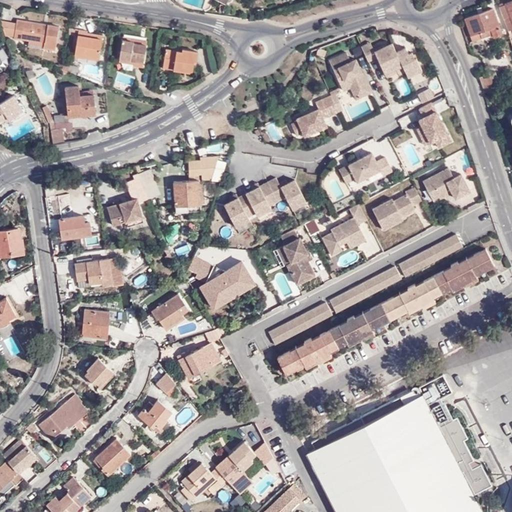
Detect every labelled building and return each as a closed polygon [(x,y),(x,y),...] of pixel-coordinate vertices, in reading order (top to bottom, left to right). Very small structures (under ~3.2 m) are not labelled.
[(511,0),(499,5),(504,18),(511,14),(511,16),(511,0)] [(466,17),(471,34),(490,27),(492,33),(493,36),(502,33),(493,7),(466,17)] [(56,48),(59,25),(17,19),(16,25),(14,37),(45,41),(44,46),(56,48)] [(14,37),(16,25),(3,23),(5,35),(14,37)] [(490,27),(471,34),(473,40),(492,33),(490,27)] [(80,33),(77,54),(89,55),(89,57),(100,59),(102,43),(88,41),(89,35),(80,33)] [(124,37),(123,36),(120,58),(136,60),(135,66),(144,67),(147,40),(146,40),(146,37),(125,34),(124,37)] [(44,46),(45,41),(30,39),(29,46),(44,48),(44,46)] [(370,41),(368,42),(373,55),(367,57),(368,60),(377,56),(372,46),(370,41)] [(368,42),(361,45),(367,57),(373,55),(368,42)] [(372,46),(377,56),(384,72),(402,64),(405,71),(408,76),(422,69),(416,56),(414,57),(412,51),(409,53),(406,47),(396,51),(392,42),(382,47),(380,43),(372,46)] [(181,51),(168,49),(165,65),(174,67),(174,69),(192,72),(194,60),(197,60),(198,49),(182,47),(181,51)] [(346,51),(329,60),(343,90),(350,86),(356,98),(371,90),(355,58),(350,60),(346,51)] [(89,55),(77,54),(76,58),(84,59),(84,61),(100,64),(100,59),(89,57),(89,55)] [(402,64),(384,72),(386,76),(397,71),(398,74),(405,71),(402,64)] [(478,75),(482,88),(492,86),(493,87),(500,85),(495,69),(478,75)] [(64,87),(65,97),(66,107),(77,106),(77,114),(77,116),(95,114),(93,94),(79,95),(78,85),(64,87)] [(330,91),(333,97),(337,106),(341,104),(336,93),(341,91),(339,87),(330,91)] [(429,87),(418,93),(422,102),(434,96),(429,87)] [(13,94),(0,101),(0,119),(6,116),(8,118),(22,110),(13,94)] [(331,95),(321,99),(328,115),(338,111),(331,95)] [(321,99),(316,102),(319,108),(324,118),(328,115),(321,99)] [(421,110),(422,112),(425,119),(421,121),(424,127),(433,143),(437,141),(441,148),(453,142),(433,103),(421,110)] [(77,106),(66,107),(67,115),(77,114),(77,106)] [(299,120),(292,124),(297,135),(304,132),(305,135),(327,125),(324,118),(319,108),(297,118),(299,120)] [(48,122),(52,144),(63,143),(61,128),(54,129),(52,120),(52,121),(48,122)] [(433,143),(424,127),(418,130),(427,146),(433,143)] [(360,158),(340,168),(347,182),(356,177),(358,180),(381,169),(384,174),(393,169),(386,156),(377,161),(373,152),(364,156),(365,158),(361,160),(360,158)] [(192,175),(201,175),(205,174),(205,180),(213,181),(215,180),(221,157),(204,158),(203,161),(192,162),(192,175)] [(448,167),(423,181),(428,192),(434,189),(439,198),(448,193),(447,191),(451,189),(452,191),(455,197),(470,190),(461,173),(454,177),(448,167)] [(151,172),(139,176),(148,200),(160,196),(151,172)] [(148,200),(139,176),(133,178),(134,182),(127,184),(133,201),(108,208),(113,225),(138,218),(136,213),(141,211),(139,203),(148,200)] [(225,203),(236,225),(250,218),(248,215),(256,211),(257,214),(271,207),(270,204),(286,196),(292,208),(306,201),(295,179),(288,183),(281,186),(279,182),(276,176),(260,185),(253,188),(232,199),(225,203)] [(203,206),(202,181),(193,181),(177,182),(178,203),(190,203),(191,206),(203,206)] [(392,198),(372,208),(383,229),(403,218),(401,216),(412,210),(413,208),(413,207),(413,205),(422,200),(414,186),(405,191),(406,193),(393,200),(392,198)] [(434,189),(428,192),(433,201),(439,198),(434,189)] [(203,212),(203,206),(191,206),(190,203),(178,203),(179,213),(203,212)] [(360,206),(351,211),(354,217),(331,229),(332,232),(322,237),(332,254),(342,249),(339,244),(346,241),(350,247),(366,239),(358,223),(367,219),(360,206)] [(84,215),(59,218),(61,238),(93,234),(91,221),(85,222),(84,215)] [(0,255),(24,252),(22,236),(21,236),(19,227),(0,229),(0,255)] [(280,235),(282,239),(295,232),(294,229),(280,235)] [(295,232),(282,239),(285,244),(283,245),(291,261),(287,263),(287,264),(297,283),(315,274),(308,260),(305,255),(308,253),(299,237),(298,237),(295,232)] [(456,234),(399,264),(401,268),(403,267),(402,264),(457,235),(456,234)] [(401,268),(405,276),(463,246),(457,235),(402,264),(403,267),(401,268)] [(291,261),(283,245),(277,248),(285,264),(287,264),(287,263),(291,261)] [(381,302),(390,321),(397,318),(396,316),(406,310),(408,312),(432,300),(431,298),(447,289),(448,292),(476,277),(475,275),(484,270),(485,272),(495,267),(485,247),(471,255),(473,259),(444,275),(442,271),(421,281),(423,285),(393,301),(391,297),(381,302)] [(473,259),(471,255),(442,271),(444,275),(473,259)] [(117,266),(116,257),(76,262),(79,287),(112,283),(113,286),(123,284),(121,265),(117,266)] [(197,278),(211,284),(227,275),(193,260),(188,269),(199,274),(197,278)] [(211,284),(202,290),(215,312),(256,287),(243,265),(227,275),(211,284)] [(396,267),(395,266),(330,300),(332,304),(334,303),(333,301),(396,267)] [(332,304),(336,312),(401,278),(396,267),(333,301),(334,303),(332,304)] [(398,293),(391,297),(393,301),(423,285),(421,281),(398,293)] [(178,294),(153,312),(158,319),(160,319),(168,330),(192,313),(178,294)] [(0,325),(10,319),(9,317),(16,313),(7,296),(0,299),(0,325)] [(326,302),(269,331),(275,344),(277,343),(272,333),(327,304),(326,302)] [(380,327),(390,321),(381,302),(368,309),(370,314),(340,329),(338,325),(334,327),(318,335),(320,339),(290,355),(288,351),(276,357),(286,376),(294,372),(293,370),(303,365),(304,367),(328,354),(327,352),(345,343),(346,345),(370,332),(369,330),(379,325),(380,327)] [(272,333),(277,343),(332,314),(327,304),(272,333)] [(370,314),(368,309),(338,325),(340,329),(370,314)] [(108,324),(111,324),(112,312),(86,311),(85,337),(108,337),(108,324)] [(318,335),(288,351),(290,355),(320,339),(318,335)] [(186,355),(184,351),(177,355),(188,377),(220,361),(210,343),(190,353),(186,355)] [(98,357),(87,369),(88,371),(85,374),(99,387),(111,374),(114,371),(98,357)] [(177,384),(168,373),(158,381),(167,392),(177,384)] [(177,391),(168,401),(175,407),(183,397),(177,391)] [(241,391),(231,396),(235,405),(245,400),(241,391)] [(307,453),(337,511),(481,511),(473,495),(491,485),(481,465),(473,469),(470,463),(473,459),(464,440),(468,439),(457,418),(453,420),(445,403),(443,404),(441,405),(438,400),(428,406),(422,395),(415,399),(411,391),(312,442),(315,449),(307,453)] [(74,394),(39,424),(51,438),(66,425),(69,428),(88,411),(80,402),(81,401),(74,394)] [(152,401),(141,414),(151,422),(147,427),(156,434),(170,417),(168,416),(174,409),(160,398),(155,404),(152,401)] [(188,421),(191,425),(197,420),(193,416),(188,421)] [(119,438),(98,458),(113,474),(134,454),(119,438)] [(243,445),(215,471),(226,483),(231,478),(237,484),(245,477),(242,473),(252,464),(250,462),(255,458),(243,445)] [(0,487),(10,479),(15,484),(23,477),(8,459),(0,466),(0,487)] [(474,461),(473,459),(470,463),(473,469),(481,465),(480,464),(474,461)] [(189,476),(198,468),(195,465),(186,473),(189,476)] [(226,483),(215,471),(209,476),(200,466),(198,468),(189,476),(180,484),(184,488),(179,492),(190,504),(214,482),(220,488),(226,483)] [(58,496),(50,504),(56,511),(75,511),(93,497),(76,477),(66,486),(70,492),(62,500),(58,496)] [(291,488),(287,492),(297,503),(302,499),(291,488)] [(287,492),(269,510),(270,511),(288,511),(297,503),(287,492)]
